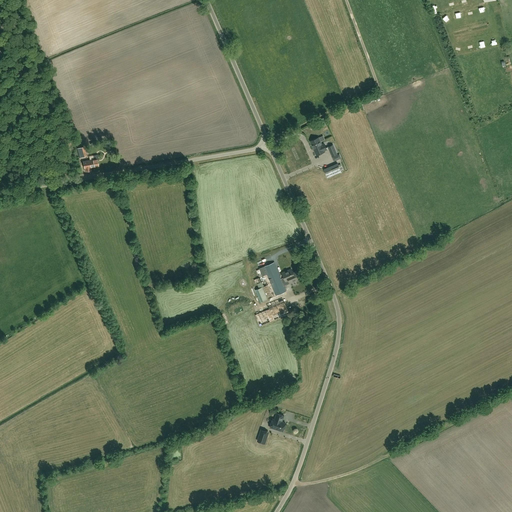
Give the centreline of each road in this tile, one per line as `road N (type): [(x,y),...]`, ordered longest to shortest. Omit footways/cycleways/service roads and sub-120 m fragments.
road 1 (unclassified): [(276,511),(298,470),(338,319),(270,147)]
road 2 (unclassified): [(0,193),(270,147)]
road 3 (unclassified): [(270,147),(206,0)]
